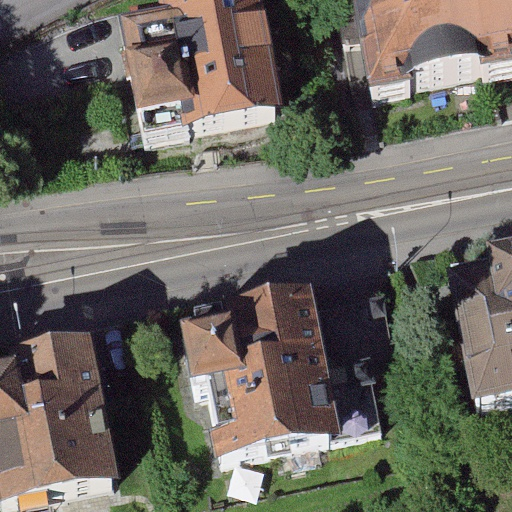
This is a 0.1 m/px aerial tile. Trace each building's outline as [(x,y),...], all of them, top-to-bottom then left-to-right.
[(165,38),(123,44),(139,147),(281,125),(261,0),(226,0),(160,10),(165,38)] [(511,0),(350,0),(371,110),(511,82),(511,0)] [(511,293),(438,306),(461,440),(511,430),(511,293)] [(204,420),(217,498),(319,480),(294,339),(170,361),(182,424),(204,420)] [(0,511),(92,511),(70,382),(0,393),(0,511)]
